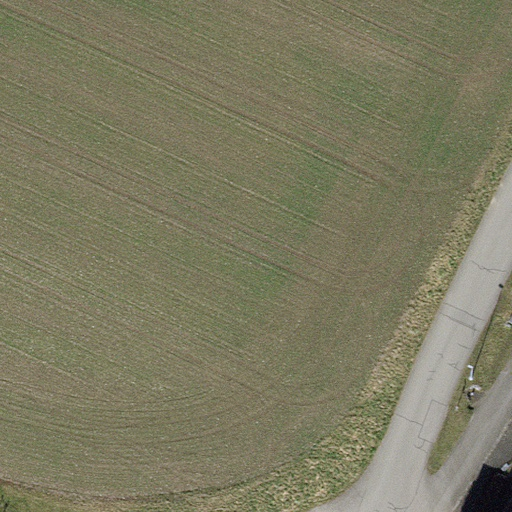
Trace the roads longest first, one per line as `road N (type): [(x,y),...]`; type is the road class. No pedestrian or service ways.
road 1 (residential): [(386,511),(466,300),(511,207)]
road 2 (track): [(511,398),(431,511)]
